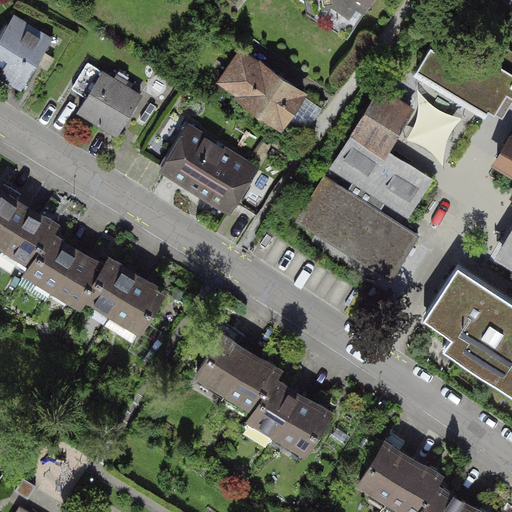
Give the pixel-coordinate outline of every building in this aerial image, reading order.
[(369,0),(320,0),(354,23),(369,0)] [(54,43),(13,17),(0,37),(0,58),(31,78),(54,43)] [(511,78),(511,73),(440,29),(413,72),(487,119),(511,78)] [(315,93),(239,43),(212,84),(287,134),(315,93)] [(146,99),(101,73),(78,112),(123,138),(146,99)] [(414,130),(428,134),(431,123),(437,124),(442,106),(421,101),(414,130)] [(265,170),(182,122),(157,164),(240,213),(265,170)] [(511,172),(511,123),(491,160),(511,172)] [(434,180),(356,131),(333,167),(412,216),(434,180)] [(326,178),(299,220),(393,279),(419,237),(326,178)] [(0,253),(29,203),(0,186),(0,253)] [(61,221),(29,203),(0,253),(0,256),(31,274),(61,221)] [(76,255),(52,241),(28,280),(52,295),(76,255)] [(100,270),(76,255),(52,295),(75,309),(100,270)] [(140,277),(108,257),(81,301),(113,321),(140,277)] [(511,302),(461,268),(424,322),(453,341),(444,354),(511,399),(511,302)] [(172,296),(140,277),(113,321),(145,340),(172,296)] [(255,352),(218,329),(188,376),(224,400),(255,352)] [(292,376),(255,352),(224,400),(261,423),(292,376)] [(308,405),(283,390),(255,438),(280,453),(308,405)] [(333,420),(308,405),(280,453),(305,468),(333,420)] [(421,453),(394,436),(364,485),(390,502),(421,453)] [(420,511),(447,470),(421,453),(390,502),(406,511),(420,511)] [(458,511),(469,496),(442,479),(421,511),(458,511)] [(494,511),(469,496),(458,511),(494,511)]
